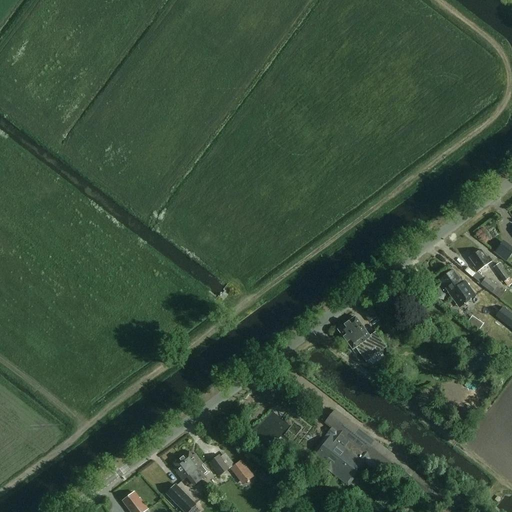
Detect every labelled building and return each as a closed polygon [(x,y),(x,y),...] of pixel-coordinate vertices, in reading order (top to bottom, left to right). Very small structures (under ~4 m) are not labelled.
[(476,266),(474,268),(477,272),(492,261),(489,257),(487,258),(481,250),(470,258),(476,266)] [(493,267),(507,286),(511,282),(499,264),(493,267)] [(453,270),(440,280),(460,308),(476,296),(465,281),(463,283),(453,270)] [(499,298),(504,292),(486,278),(481,284),(499,298)] [(372,308),(364,313),(370,322),(378,316),(372,308)] [(356,317),(338,330),(353,350),(356,347),(366,361),(386,347),(375,333),(370,336),(356,317)] [(403,392),(409,395),(413,387),(407,384),(403,392)] [(437,509),(438,507),(444,499),(446,497),(409,467),(408,468),(384,449),(334,410),(325,422),(340,434),(335,441),(331,438),(315,458),(345,482),(366,455),(384,469),(398,480),(399,479),(437,509)] [(182,457),(200,481),(205,477),(204,476),(210,472),(204,464),(196,454),(193,456),(189,451),(182,457)] [(220,455),(210,462),(220,476),(230,468),(221,457),(220,455)] [(411,464),(413,458),(406,456),(404,462),(411,464)] [(183,481),(188,476),(195,485),(200,481),(182,457),(174,464),(177,468),(175,470),(183,481)] [(241,461),(232,468),(237,474),(246,468),(241,461)] [(176,485),(167,494),(185,511),(189,511),(196,505),(176,485)] [(102,495),(110,509),(117,505),(109,491),(102,495)] [(143,511),(148,509),(135,492),(123,501),(131,511),(143,511)]
